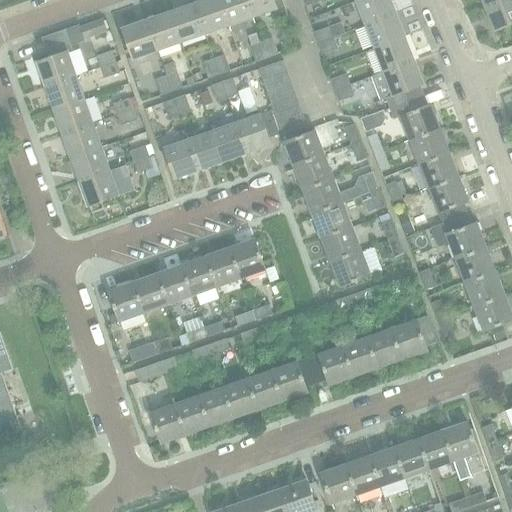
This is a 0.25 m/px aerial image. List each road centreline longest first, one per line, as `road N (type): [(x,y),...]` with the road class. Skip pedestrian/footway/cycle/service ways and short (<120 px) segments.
road 1 (residential): [(134,487),(511,358)]
road 2 (residential): [(134,487),(50,259)]
road 3 (residential): [(50,259),(277,183)]
road 4 (residential): [(50,259),(0,102)]
